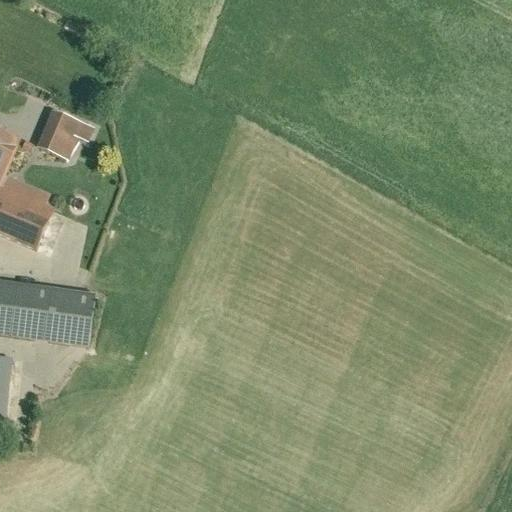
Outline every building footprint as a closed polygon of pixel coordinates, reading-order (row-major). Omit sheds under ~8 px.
[(98,130),(55,113),(40,149),(76,163),(84,142),(92,145),(98,130)] [(0,131),(0,236),(39,253),(42,246),(57,211),(59,206),(7,184),(25,142),(0,131)] [(91,225),(57,211),(42,246),(84,264),(90,233),(91,225)] [(0,283),(0,340),(94,353),(101,296),(92,295),(0,283)] [(19,362),(0,360),(0,445),(11,447),(19,362)]
